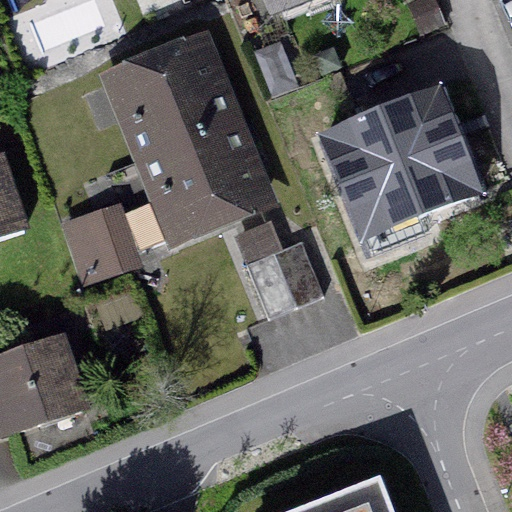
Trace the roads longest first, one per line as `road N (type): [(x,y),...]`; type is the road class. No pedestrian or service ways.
road 1 (residential): [(405,370),(67,511)]
road 2 (residential): [(405,370),(461,511)]
